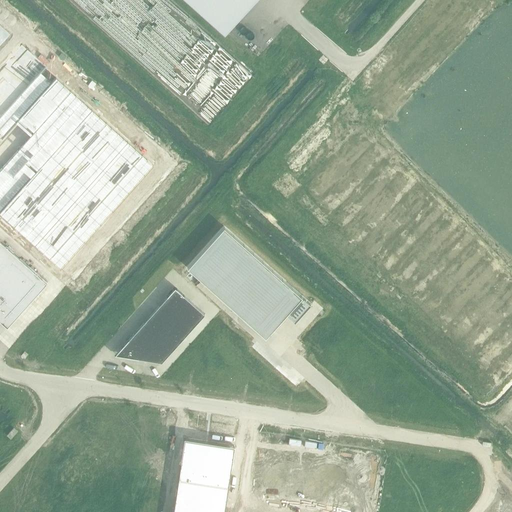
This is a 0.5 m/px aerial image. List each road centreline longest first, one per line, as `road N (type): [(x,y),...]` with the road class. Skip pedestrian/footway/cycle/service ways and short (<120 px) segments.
road 1 (unclassified): [(374,430),(84,387)]
road 2 (unclassified): [(84,387),(0,482)]
